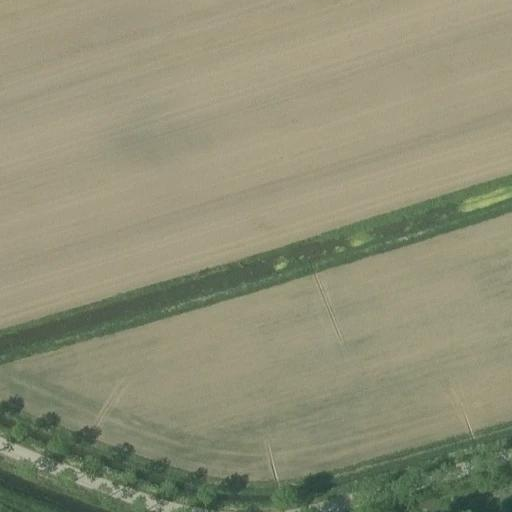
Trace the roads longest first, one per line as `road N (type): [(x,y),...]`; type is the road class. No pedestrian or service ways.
road 1 (unclassified): [(293,511),(511,458)]
road 2 (unclassified): [(0,441),(181,511)]
